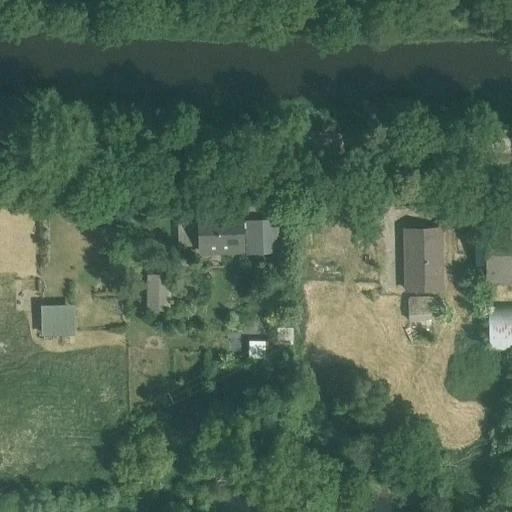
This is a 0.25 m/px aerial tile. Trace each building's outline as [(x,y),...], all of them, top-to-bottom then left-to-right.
[(245,219),(198,220),(199,261),(246,260),(245,219)] [(436,291),(436,227),(394,227),(395,292),(436,291)] [(511,228),(487,228),(488,293),(511,292),(511,228)] [(280,233),(256,235),(259,277),(282,276),(280,233)] [(148,280),(147,316),(171,316),(172,280),(148,280)] [(39,307),(41,358),(66,357),(65,338),(75,337),(73,306),(39,307)] [(487,357),(511,357),(511,311),(487,312),(487,357)] [(268,344),(268,368),(294,368),(294,344),(268,344)] [(454,404),(480,410),(488,375),(462,369),(454,404)]
